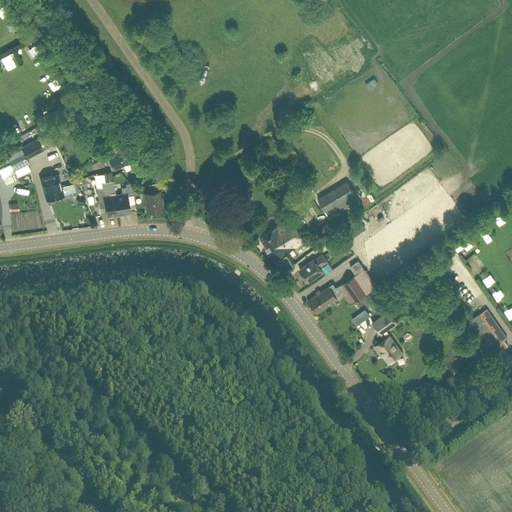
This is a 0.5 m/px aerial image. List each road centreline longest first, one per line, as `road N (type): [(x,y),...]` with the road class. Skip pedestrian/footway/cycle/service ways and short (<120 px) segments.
road 1 (tertiary): [(446,511),(291,300),(248,260),(199,236)]
road 2 (tertiary): [(0,248),(144,230),(199,236)]
